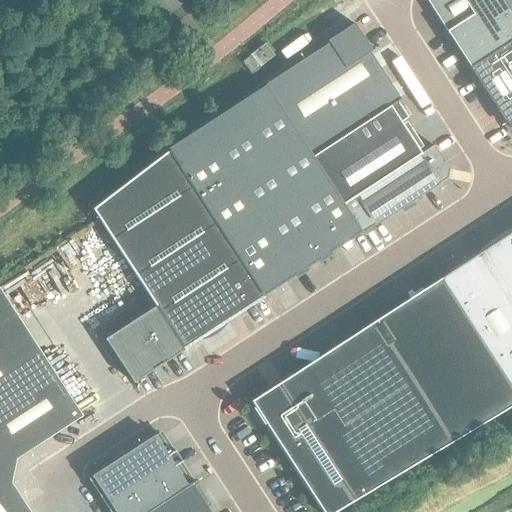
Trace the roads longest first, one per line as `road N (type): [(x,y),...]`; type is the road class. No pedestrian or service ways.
road 1 (unclassified): [(191,398),(505,192)]
road 2 (unclassified): [(505,192),(388,7),(396,0)]
road 3 (unclassified): [(191,398),(161,404),(43,489)]
road 4 (unclassified): [(259,511),(191,398)]
